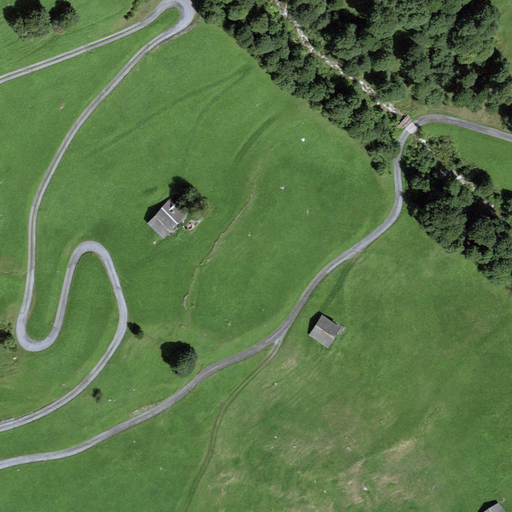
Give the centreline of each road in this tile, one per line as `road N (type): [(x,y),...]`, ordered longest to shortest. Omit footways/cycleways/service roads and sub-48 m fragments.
road 1 (track): [(59,152),(84,155),(247,67),(196,120),(178,195)]
road 2 (track): [(277,333),(274,351),(223,405),(181,511)]
